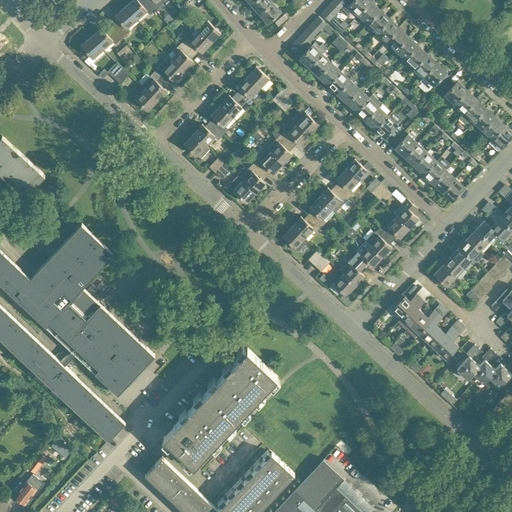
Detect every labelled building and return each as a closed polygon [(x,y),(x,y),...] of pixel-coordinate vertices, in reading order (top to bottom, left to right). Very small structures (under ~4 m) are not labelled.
[(150,13),(155,9),(146,0),(141,0),(140,2),(138,0),(131,0),(125,5),(137,19),(147,10),(150,13)] [(146,0),(155,9),(161,4),(165,0),(146,0)] [(183,10),(192,2),(190,0),(181,0),(177,4),(183,10)] [(254,0),(250,3),(259,13),(272,1),(273,0),(254,0)] [(341,7),(333,0),(331,0),(328,3),(337,11),(340,9),(341,7)] [(357,14),(370,0),(352,0),(348,4),(346,2),(345,2),(341,7),(340,9),(346,15),(352,9),(357,14)] [(367,23),(380,9),(370,0),(357,14),(367,23)] [(280,11),(272,1),(259,13),(267,23),(280,11)] [(198,9),(192,2),(183,10),(189,17),(198,9)] [(333,16),(337,11),(328,3),(324,8),(333,16)] [(128,27),(137,19),(125,5),(115,14),(120,19),(113,26),(123,37),(131,30),(128,27)] [(333,16),(324,8),(320,13),(328,21),(333,16)] [(376,32),(389,18),(380,9),(367,23),(376,32)] [(279,26),(288,18),(284,14),(275,22),(279,26)] [(326,23),(317,15),(313,20),(322,28),(326,23)] [(386,41),(399,27),(389,18),(376,32),(386,41)] [(322,28),(313,20),(309,25),(318,33),(322,28)] [(207,21),(198,30),(211,43),(221,34),(207,21)] [(334,29),(327,23),(324,26),(331,33),(334,29)] [(314,37),(318,33),(309,25),(305,29),(314,37)] [(116,44),(123,37),(113,26),(105,32),(101,27),(91,35),(103,49),(113,40),(116,44)] [(187,36),(181,42),(193,52),(198,48),(200,50),(203,52),(211,43),(198,30),(193,26),(185,34),(187,36)] [(395,49),(408,35),(399,27),(386,41),(395,49)] [(309,42),(314,37),(305,29),(301,34),(309,42)] [(305,47),(309,42),(301,34),(296,39),(305,47)] [(103,49),(91,35),(81,44),(93,58),(103,49)] [(405,58),(418,44),(408,35),(395,49),(405,58)] [(341,42),(335,37),(332,41),(342,50),(345,46),(348,43),(343,39),(341,42)] [(301,52),(305,47),(296,39),(292,44),(301,52)] [(189,57),(193,52),(181,42),(174,50),(177,53),(172,58),(171,59),(185,71),(194,62),(189,57)] [(309,67),(323,53),(313,44),(299,58),(309,67)] [(414,67),(427,53),(418,44),(405,58),(414,67)] [(318,76),(332,61),(323,53),(309,67),(318,76)] [(424,76),(437,62),(427,53),(414,67),(424,76)] [(171,59),(172,58),(169,55),(154,71),(166,81),(171,76),(176,81),(185,71),(171,59)] [(114,78),(124,67),(118,61),(108,72),(114,78)] [(328,85),(342,70),(332,61),(318,76),(328,85)] [(424,76),(420,80),(429,89),(433,85),(447,71),(437,62),(424,76)] [(271,80),(260,70),(255,65),(255,66),(256,67),(248,75),(247,75),(246,75),(260,88),(261,87),(269,79),(270,80),(271,80)] [(120,84),(130,73),(124,67),(114,78),(120,84)] [(337,94),(351,79),(342,70),(328,85),(337,94)] [(162,86),(166,81),(154,71),(141,85),(158,100),(167,91),(162,86)] [(250,105),(263,91),(264,90),(261,87),(260,88),(246,75),(247,76),(239,85),(238,84),(237,85),(243,90),(238,94),(250,105)] [(347,103),(360,88),(351,79),(337,94),(347,103)] [(454,104),(467,89),(458,80),(444,95),(454,104)] [(158,100),(141,85),(132,95),(149,110),(158,100)] [(356,112),(370,97),(360,88),(347,103),(356,112)] [(279,105),(288,95),(281,89),(272,98),(279,105)] [(464,112),(477,98),(467,89),(454,104),(464,112)] [(419,100),(410,91),(407,94),(416,103),(419,100)] [(245,110),(250,105),(238,94),(234,99),(228,94),(228,95),(229,96),(221,104),(220,103),(219,104),(233,117),(242,107),(245,110)] [(370,97),(356,112),(365,121),(379,106),(382,103),(373,94),(370,97)] [(285,110),(294,101),(288,95),(279,105),(285,110)] [(411,119),(419,110),(414,105),(404,96),(401,99),(412,108),(406,114),(411,119)] [(464,112),(459,117),(468,126),(473,121),(486,107),(477,98),(464,112)] [(427,113),(435,104),(430,99),(421,108),(427,113)] [(225,125),(233,117),(219,104),(220,105),(212,114),(211,113),(210,114),(216,119),(211,123),(223,134),(228,128),(225,125)] [(375,129),(389,115),(379,106),(365,121),(375,129)] [(483,130),(496,116),(486,107),(473,121),(483,130)] [(310,133),(318,125),(319,125),(304,110),(303,110),(306,113),(297,122),(310,134),(311,134),(310,133)] [(389,115),(375,129),(385,139),(399,124),(403,119),(393,110),(389,115)] [(492,139),(505,125),(496,116),(483,130),(492,139)] [(310,134),(297,122),(289,131),(286,128),(280,133),(291,144),(296,139),(301,144),(302,143),(301,143),(309,134),(310,135),(310,134)] [(223,134),(211,123),(207,128),(201,123),(201,124),(202,125),(194,133),(193,132),(192,133),(206,146),(207,145),(215,136),(218,139),(223,134)] [(498,152),(511,136),(511,131),(505,125),(492,139),(488,143),(498,152)] [(206,146),(192,133),(193,134),(185,142),(184,142),(183,142),(200,158),(210,148),(207,145),(206,146)] [(292,153),(287,148),(291,144),(280,133),(267,148),(270,151),(283,163),(284,163),(283,162),(291,154),(292,153)] [(404,157),(418,142),(409,133),(395,148),(404,157)] [(2,136),(0,138),(0,167),(22,188),(19,191),(26,197),(45,175),(2,136)] [(468,146),(463,141),(460,144),(465,149),(468,146)] [(414,166),(428,151),(418,142),(404,157),(414,166)] [(283,163),(270,151),(262,160),(259,157),(253,162),(264,173),(269,168),(274,173),(275,172),(274,171),(282,163),(283,164),(283,163)] [(423,175),(437,160),(428,151),(414,166),(423,175)] [(215,172),(225,162),(218,156),(209,166),(215,172)] [(359,180),(367,171),(370,173),(368,171),(368,170),(355,158),(354,158),(355,159),(347,168),(346,167),(359,180)] [(447,169),(437,160),(423,175),(433,184),(447,169)] [(221,178),(231,168),(225,162),(215,172),(221,178)] [(260,177),(264,173),(253,162),(240,176),(243,179),(243,180),(256,192),(255,191),(263,182),(264,183),(265,182),(260,177)] [(351,189),(359,180),(346,167),(345,168),(346,168),(338,177),(337,176),(336,177),(342,182),(337,187),(349,197),(354,192),(351,189)] [(442,193),(456,178),(447,169),(433,184),(442,193)] [(452,201),(466,186),(456,178),(442,193),(452,201)] [(256,192),(243,180),(234,189),(232,187),(231,187),(247,202),(248,201),(247,200),(255,192),(256,192)] [(378,197),(387,188),(381,182),(371,191),(378,197)] [(335,212),(349,197),(337,187),(333,191),(327,187),(328,188),(319,197),(319,196),(318,196),(332,209),(335,212)] [(384,203),(393,194),(387,188),(378,197),(384,203)] [(324,218),(332,209),(318,196),(318,197),(319,197),(311,206),(310,205),(309,206),(315,211),(310,216),(326,230),(329,227),(325,223),(327,221),(324,218)] [(419,218),(416,215),(413,213),(418,208),(406,197),(401,203),(405,206),(397,215),(410,227),(410,226),(418,218),(419,218)] [(511,213),(507,209),(503,214),(496,207),(492,211),(511,229),(511,213)] [(511,230),(511,229),(492,211),(489,215),(495,222),(491,226),(491,227),(497,232),(504,239),(511,230)] [(326,230),(310,216),(306,220),(301,215),(300,216),(300,217),(292,225),(291,225),(305,238),(311,232),(314,235),(319,229),(324,233),(326,230)] [(410,227),(397,215),(388,224),(385,221),(380,226),(391,237),(395,232),(401,237),(402,236),(401,236),(409,227),(410,228),(410,227)] [(491,227),(491,226),(484,219),(479,224),(477,222),(473,227),(488,241),(497,232),(491,227)] [(356,221),(351,226),(355,230),(360,225),(356,221)] [(0,248),(0,282),(43,323),(64,343),(75,354),(115,391),(122,385),(124,387),(142,368),(155,355),(146,346),(96,300),(83,287),(114,254),(82,223),(31,277),(0,248)] [(305,238),(291,225),(291,226),(292,226),(284,235),(283,234),(282,235),(291,243),(291,247),(295,250),(299,250),(308,240),(305,238)] [(375,231),(366,241),(369,244),(383,256),(382,255),(390,247),(391,247),(392,246),(389,244),(387,241),(391,237),(380,226),(375,231)] [(488,241),(473,227),(469,231),(471,233),(467,237),(480,250),(488,241)] [(480,250),(467,237),(463,242),(460,240),(457,244),(474,261),(476,262),(484,254),(480,250)] [(349,243),(344,238),(340,243),(345,247),(349,243)] [(383,256),(369,244),(366,241),(353,255),(364,266),(368,261),(374,266),(374,265),(374,264),(382,256),(382,257),(383,256)] [(474,261),(457,244),(453,248),(455,250),(451,255),(464,267),(469,262),(471,263),(474,261)] [(314,265),(324,254),(318,249),(308,259),(314,265)] [(511,254),(507,250),(503,255),(511,262),(511,254)] [(330,253),(326,257),(330,260),(331,261),(335,258),(330,253)] [(321,271),(330,260),(326,257),(324,254),(314,265),(321,271)] [(359,270),(364,266),(353,255),(340,269),(343,272),(343,273),(356,285),(355,284),(363,276),(364,276),(365,275),(359,270)] [(464,267),(451,255),(446,260),(444,258),(440,262),(455,276),(464,267)] [(511,263),(511,262),(503,255),(499,259),(508,268),(511,263)] [(455,276),(440,262),(436,266),(439,268),(434,273),(447,285),(455,276)] [(500,276),(491,268),(487,272),(496,281),(500,276)] [(488,290),(496,281),(487,272),(479,281),(488,290)] [(334,282),(330,287),(337,294),(341,290),(347,295),(347,294),(346,293),(355,285),(356,285),(343,273),(334,282)] [(488,290),(479,281),(470,290),(479,298),(488,290)] [(511,288),(510,291),(507,289),(491,306),(496,310),(505,301),(511,308),(511,288)] [(479,298),(470,290),(466,294),(475,303),(479,298)] [(401,317),(420,296),(416,293),(410,300),(405,295),(392,308),(401,317)] [(410,325),(423,312),(418,307),(424,301),(420,296),(401,317),(397,321),(406,329),(410,325)] [(0,337),(109,440),(126,422),(65,365),(62,362),(0,303),(0,337)] [(410,325),(406,329),(415,337),(419,333),(438,313),(434,309),(427,316),(423,312),(410,325)] [(511,310),(508,314),(505,312),(496,321),(501,326),(509,317),(511,318),(511,310)] [(428,341),(440,328),(436,324),(442,317),(438,313),(419,333),(428,341)] [(437,349),(455,329),(451,326),(445,332),(440,328),(428,341),(437,349)] [(511,329),(509,327),(501,336),(506,341),(511,334),(511,329)] [(380,328),(376,332),(381,337),(385,333),(380,328)] [(453,340),(460,333),(455,329),(437,349),(446,358),(458,345),(453,340)] [(480,365),(472,357),(480,348),(475,344),(466,353),(469,355),(457,368),(472,383),(478,377),(473,372),(480,365)] [(400,346),(395,351),(399,354),(404,349),(400,346)] [(173,427),(164,437),(168,441),(194,465),(278,376),(248,347),(173,427)] [(496,369),(496,368),(487,361),(495,352),(491,347),(482,357),(485,359),(480,365),(473,372),(478,377),(488,386),(494,381),(494,380),(489,376),(496,369)] [(504,390),(511,381),(511,362),(507,368),(501,362),(496,368),(496,369),(489,376),(494,380),(494,381),(504,390)] [(422,367),(418,371),(423,375),(427,371),(422,367)] [(452,395),(447,400),(452,404),(457,399),(452,395)] [(35,472),(49,453),(42,448),(28,467),(35,472)] [(185,511),(253,511),(287,476),(290,478),(295,473),(272,452),(215,511),(208,505),(195,493),(163,463),(166,460),(162,456),(145,474),(181,508),(185,511)] [(336,488),(344,479),(323,459),(272,511),(290,511),(304,498),(316,509),(336,488)] [(360,478),(363,474),(355,466),(351,470),(360,478)] [(37,493),(45,483),(33,473),(15,495),(26,503),(35,491),(37,493)] [(368,511),(373,507),(344,479),(336,488),(360,511),(368,511)] [(290,511),(360,511),(336,488),(316,509),(304,498),(290,511)]
